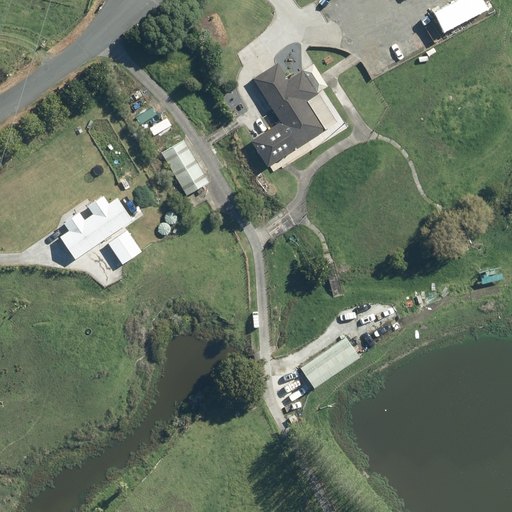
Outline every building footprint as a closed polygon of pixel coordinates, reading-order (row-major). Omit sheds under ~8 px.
[(295,77),(285,61),(259,76),(285,120),(255,138),(270,165),(330,127),(311,98),(320,92),(307,70),(295,77)] [(140,87),(122,98),(140,126),(157,115),(140,87)] [(172,126),(167,118),(149,128),(153,136),(172,126)] [(213,178),(189,137),(165,152),(189,192),(213,178)] [(75,261),(143,214),(138,211),(131,216),(117,194),(110,199),(103,190),(82,205),(88,213),(85,215),(81,209),(63,222),(68,230),(58,237),(75,261)] [(333,262),(325,265),(333,298),(342,295),(333,262)] [(482,284),(503,279),(500,267),(479,272),(482,284)] [(314,388),(365,355),(351,333),(300,366),(314,388)]
